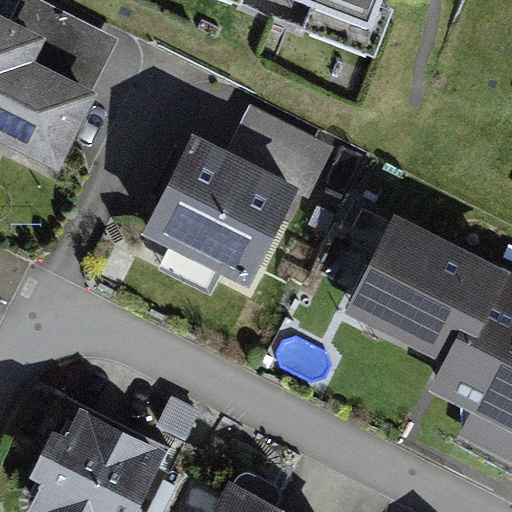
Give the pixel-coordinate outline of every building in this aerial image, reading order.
[(391,0),(246,0),(374,47),(391,0)] [(56,54),(0,27),(0,147),(64,177),(98,104),(44,79),(56,54)] [(298,200),(196,151),(151,243),(253,292),(298,200)] [(511,266),(396,209),(345,311),(444,361),(429,391),(511,432),(511,266)] [(152,511),(176,465),(84,421),(39,511),(152,511)] [(265,511),(237,498),(230,511),(265,511)]
